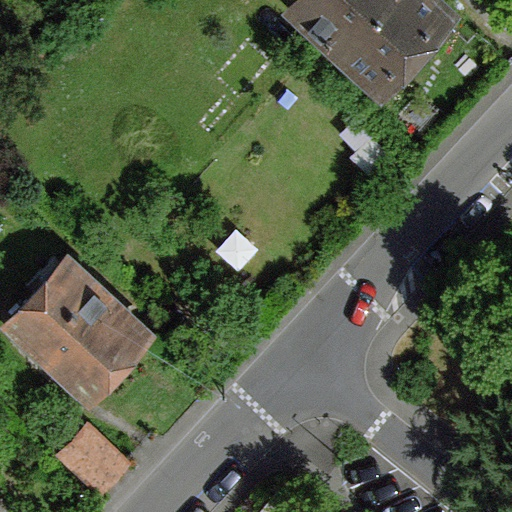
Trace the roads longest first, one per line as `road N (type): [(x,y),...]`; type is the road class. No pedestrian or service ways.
road 1 (residential): [(511,139),(299,361)]
road 2 (residential): [(480,511),(299,361)]
road 3 (residential): [(299,361),(164,511)]
